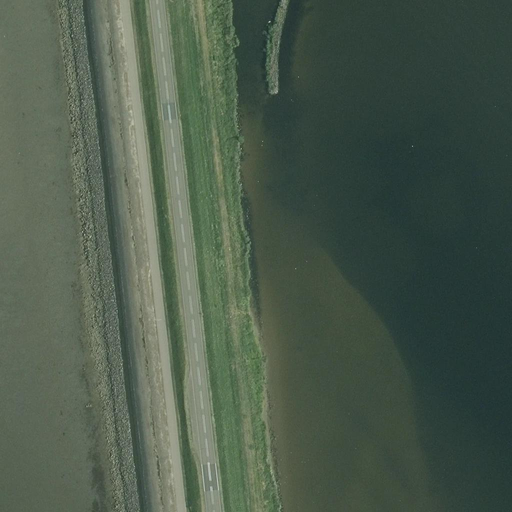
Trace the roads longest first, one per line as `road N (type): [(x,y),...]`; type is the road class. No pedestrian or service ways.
road 1 (unclassified): [(181,511),(123,0)]
road 2 (trunk): [(212,511),(154,0)]
